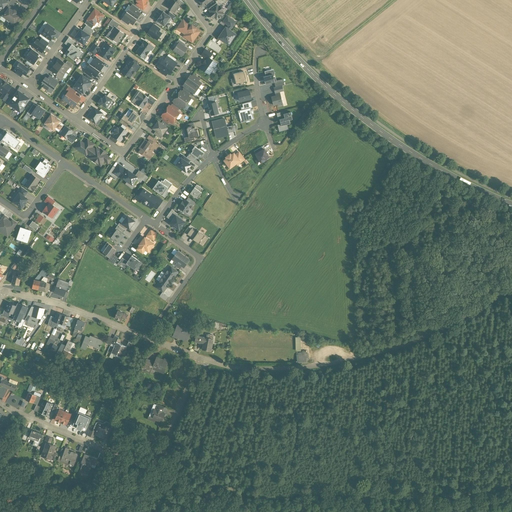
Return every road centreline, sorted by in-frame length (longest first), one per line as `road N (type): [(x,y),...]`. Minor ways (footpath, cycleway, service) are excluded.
road 1 (track): [(155,469),(249,499),(438,499),(511,487)]
road 2 (residential): [(511,288),(451,325),(349,361),(267,369),(200,359)]
road 3 (tertiary): [(273,33),(374,128),(511,207)]
road 4 (residential): [(77,120),(124,154),(209,35),(188,0)]
road 5 (track): [(400,0),(321,65),(264,0)]
road 6 (residential): [(0,403),(155,469)]
road 7 (residential): [(155,225),(201,258),(146,337)]
road 8 (residential): [(146,337),(4,293)]
road 9 (residential): [(77,120),(162,0)]
